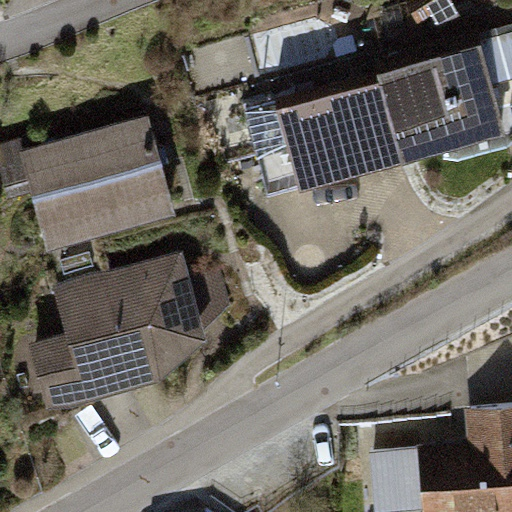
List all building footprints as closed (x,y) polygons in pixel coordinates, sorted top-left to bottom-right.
[(453,0),(412,0),(423,15),(435,9),(443,20),(459,9),(453,0)] [(511,89),(511,25),(494,28),(503,91),(511,89)] [(483,40),(385,67),(386,70),(407,147),(505,119),(483,40)] [(407,147),(386,70),(250,107),(273,190),(409,154),(407,147)] [(149,118),(32,153),(27,138),(0,145),(0,158),(11,193),(38,185),(51,227),(171,191),(149,118)] [(180,257),(65,291),(78,335),(39,345),(54,395),(91,384),(94,387),(158,367),(201,330),(180,257)] [(511,403),(475,407),(479,442),(377,451),(382,505),(427,501),(428,511),(492,511),(511,510),(511,403)]
